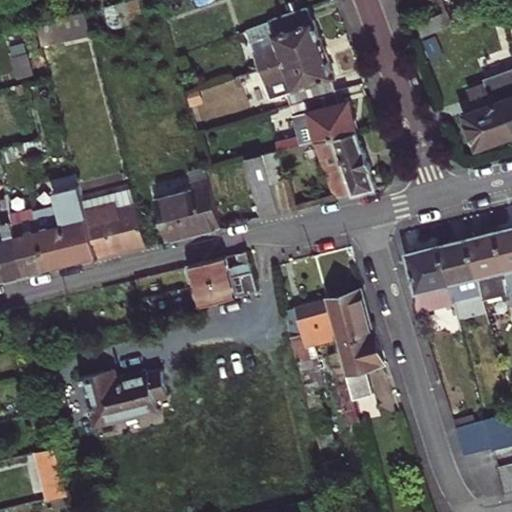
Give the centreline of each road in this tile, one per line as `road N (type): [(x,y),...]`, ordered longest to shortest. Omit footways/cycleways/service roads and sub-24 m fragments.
road 1 (residential): [(366,213),(0,300)]
road 2 (residential): [(475,511),(432,431),(366,213)]
road 3 (residential): [(364,0),(433,196)]
